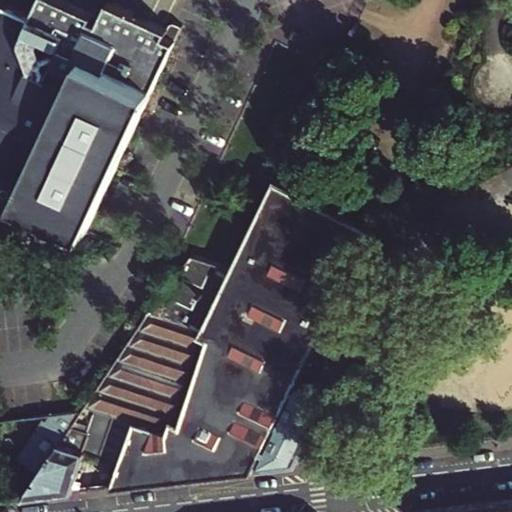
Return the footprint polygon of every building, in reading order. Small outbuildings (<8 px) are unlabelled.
[(0,0),(0,192),(90,230),(178,39),(167,35),(171,27),(115,2),(110,4),(99,24),(93,20),(96,10),(74,0),(41,0),(36,11),(9,0),(0,0)] [(300,377),(321,334),(373,227),(277,177),(234,265),(195,254),(178,272),(150,312),(203,332),(192,366),(170,433),(137,421),(123,461),(114,486),(255,468),(282,413),(300,377)] [(118,413),(137,421),(170,433),(192,366),(203,332),(150,312),(100,387),(89,402),(100,406),(95,421),(92,431),(86,450),(103,455),(118,413)] [(317,386),(300,377),(282,413),(314,428),(331,393),(330,392),(350,348),(328,337),(321,352),(332,357),(317,386)] [(100,406),(89,402),(84,409),(81,415),(95,421),(100,406)] [(103,455),(123,461),(137,421),(118,413),(103,455)] [(314,428),(282,413),(255,468),(295,464),(298,462),(314,428)] [(74,490),(86,450),(92,431),(74,424),(27,496),(74,490)] [(506,511),(505,500),(468,505),(468,511),(506,511)]
